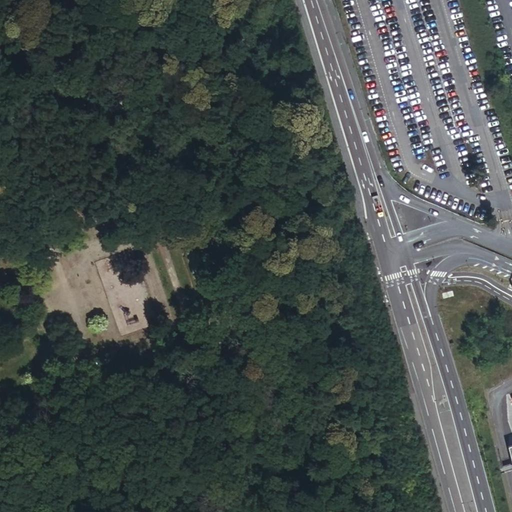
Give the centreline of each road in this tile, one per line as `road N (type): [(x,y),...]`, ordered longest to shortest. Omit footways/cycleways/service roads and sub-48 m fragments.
road 1 (secondary): [(486,511),(433,324),(392,252)]
road 2 (trunk): [(392,252),(459,511)]
road 3 (secondary): [(313,0),(392,252)]
